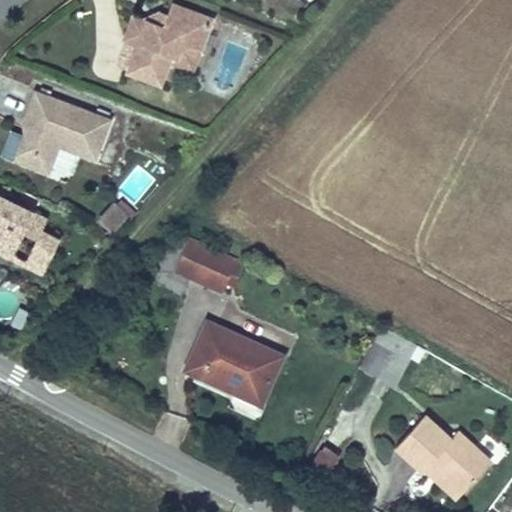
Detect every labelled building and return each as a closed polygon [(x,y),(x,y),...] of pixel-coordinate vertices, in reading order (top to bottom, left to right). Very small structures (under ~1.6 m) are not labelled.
[(198,51),(209,20),(168,6),(164,17),(157,15),(152,27),(131,18),(122,42),(136,46),(126,73),(158,85),(166,63),(171,65),(176,51),(186,47),(198,51)] [(190,72),(198,51),(186,47),(176,51),(171,65),(190,72)] [(99,164),(115,125),(41,94),(28,123),(34,126),(19,162),(52,176),(63,149),(99,164)] [(11,156),(18,133),(8,130),(1,154),(11,156)] [(118,194),(95,215),(110,232),(134,211),(118,194)] [(0,206),(13,213),(17,207),(0,198),(0,206)] [(44,234),(50,222),(17,207),(13,213),(0,206),(0,253),(14,260),(26,236),(39,241),(34,251),(53,261),(62,243),(44,234)] [(184,287),(191,274),(176,265),(192,235),(184,232),(151,270),(184,287)] [(176,265),(191,274),(222,289),(234,268),(241,272),(247,260),(192,232),(192,235),(176,265)] [(46,275),(53,261),(34,251),(27,266),(46,275)] [(280,349),(206,316),(185,365),(260,397),(280,349)] [(372,335),(356,361),(373,373),(389,345),(372,335)] [(469,453),(474,444),(457,429),(450,435),(423,412),(392,446),(418,470),(422,466),(426,459),(462,492),(484,467),(469,453)] [(491,460),(474,444),(469,453),(484,467),(491,460)] [(426,459),(422,466),(456,499),(462,492),(426,459)]
